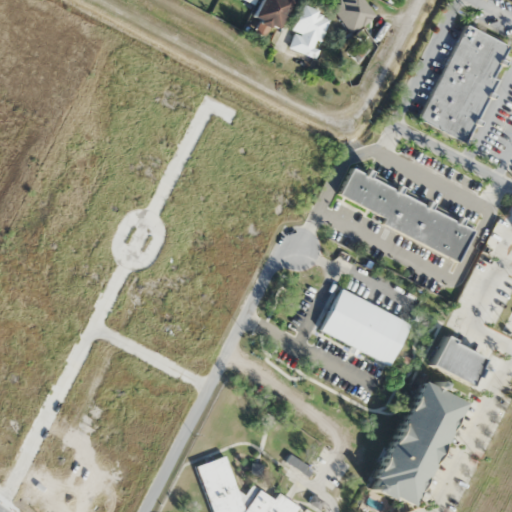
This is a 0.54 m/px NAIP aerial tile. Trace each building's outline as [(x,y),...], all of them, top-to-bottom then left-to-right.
[(274,29),(291,0),(258,0),(250,15),(274,29)] [(374,16),(363,0),(336,0),(330,5),(349,33),(374,16)] [(286,48),(315,57),(328,15),(300,6),(286,48)] [(418,121),(463,141),(507,45),(462,24),(418,121)] [(335,195),(384,217),(380,226),(457,261),(472,227),(392,191),(393,188),(348,167),(335,195)] [(408,323),(337,288),(315,333),(385,368),(408,323)] [(0,460),(14,428),(3,423),(8,412),(43,427),(50,410),(72,419),(82,395),(56,383),(58,378),(51,375),(50,378),(0,355),(0,460)] [(368,489),(411,507),(457,399),(414,381),(368,489)] [(113,406),(105,424),(146,442),(161,408),(106,383),(99,399),(113,406)] [(293,511),(293,499),(258,495),(255,486),(235,493),(225,456),(196,465),(210,511),(293,511)]
